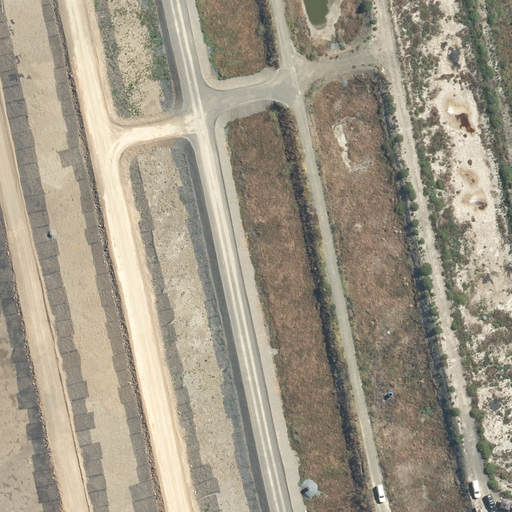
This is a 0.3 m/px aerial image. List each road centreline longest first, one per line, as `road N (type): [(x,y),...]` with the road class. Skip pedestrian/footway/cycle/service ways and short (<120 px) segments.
road 1 (track): [(283,511),(195,117),(107,147),(190,511)]
road 2 (track): [(195,117),(387,47),(494,511)]
road 3 (track): [(288,83),(382,511)]
road 4 (track): [(75,0),(107,147),(33,179),(0,180)]
road 5 (track): [(511,136),(484,0)]
